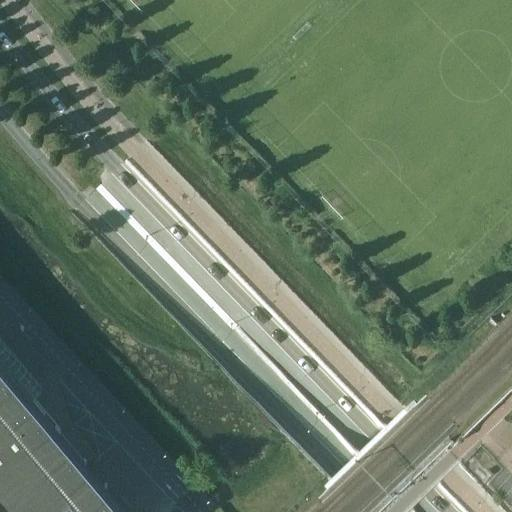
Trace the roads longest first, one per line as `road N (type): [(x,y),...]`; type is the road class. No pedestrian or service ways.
road 1 (secondary): [(450,511),(116,168),(0,32)]
road 2 (secondary): [(0,113),(377,511)]
